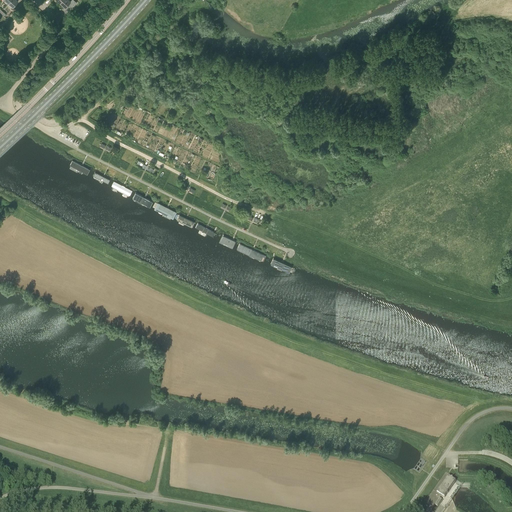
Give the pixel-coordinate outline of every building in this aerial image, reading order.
[(18,1),(16,0),(10,0),(8,3),(12,7),(11,8),(13,11),(18,6),(15,4),(18,1)] [(72,161),(70,165),(87,175),(89,170),(72,161)] [(93,176),(109,184),(111,180),(95,173),(93,176)] [(112,186),(130,195),(132,191),(114,182),(112,186)] [(135,193),(133,198),(150,207),(152,201),(135,193)] [(157,203),(154,209),(173,219),(176,212),(157,203)] [(195,223),(178,214),(176,217),(193,226),(195,223)] [(214,232),(197,224),(195,228),(212,237),(214,232)] [(235,242),(222,236),(220,242),(232,248),(235,242)] [(263,262),(266,256),(239,244),(237,250),(263,262)] [(271,264),(289,272),(292,266),(273,258),(271,264)] [(444,497),(456,481),(448,476),(437,492),(444,497)]
